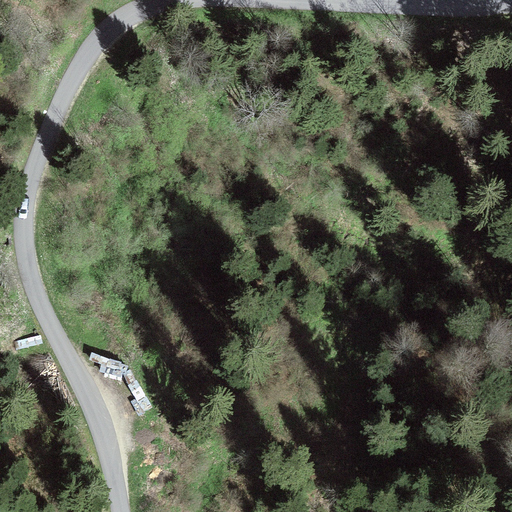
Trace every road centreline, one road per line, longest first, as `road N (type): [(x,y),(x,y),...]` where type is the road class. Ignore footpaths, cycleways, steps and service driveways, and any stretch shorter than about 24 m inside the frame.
road 1 (unclassified): [(182,0),(117,27),(81,74),(28,202),(38,297),(94,409),(120,511)]
road 2 (unclassified): [(511,2),(466,9),(205,0)]
